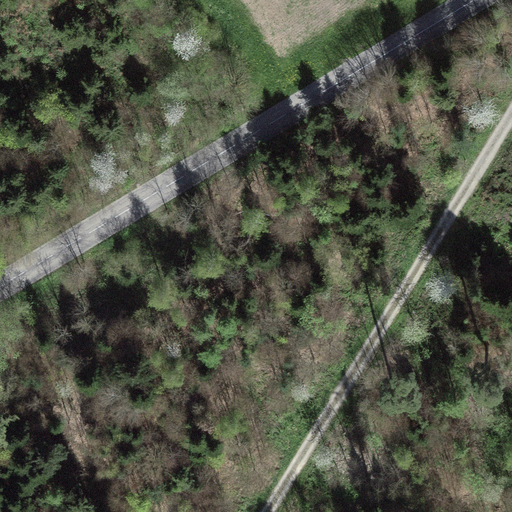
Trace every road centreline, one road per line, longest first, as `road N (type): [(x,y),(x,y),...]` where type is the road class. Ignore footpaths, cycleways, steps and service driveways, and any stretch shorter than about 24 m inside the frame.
road 1 (tertiary): [(480,0),(0,291)]
road 2 (track): [(511,120),(267,511)]
